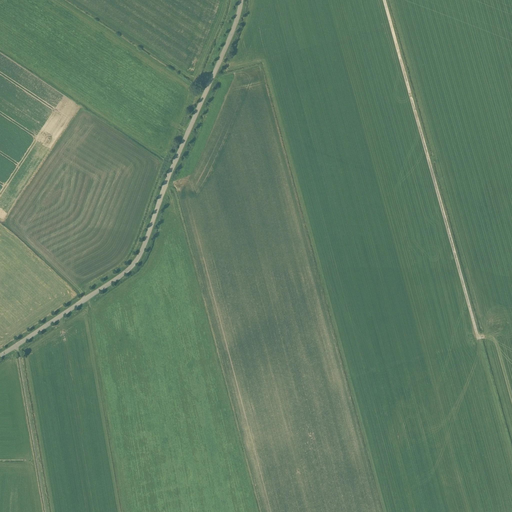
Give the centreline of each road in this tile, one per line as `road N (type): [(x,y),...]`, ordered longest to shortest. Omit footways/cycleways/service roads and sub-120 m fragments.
road 1 (unclassified): [(0,355),(139,256),(242,0)]
road 2 (track): [(384,0),(478,338),(486,336)]
